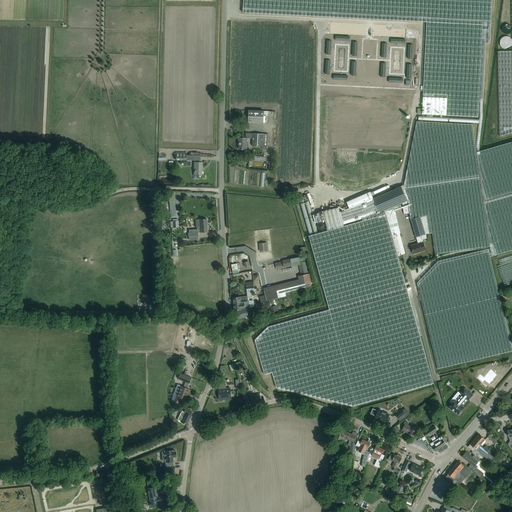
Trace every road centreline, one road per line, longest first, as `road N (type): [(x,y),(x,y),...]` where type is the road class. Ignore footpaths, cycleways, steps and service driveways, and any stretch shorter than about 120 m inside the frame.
road 1 (unknown): [(226,11),(417,30),(421,75),(401,173),(381,184),(311,193)]
road 2 (unclassified): [(443,462),(302,402),(268,402),(192,432)]
road 3 (unclassified): [(192,432),(228,313),(220,191)]
road 4 (unclassified): [(0,482),(100,465),(192,432)]
road 5 (unclassified): [(220,191),(226,0)]
road 6 (unknown): [(412,278),(454,448)]
